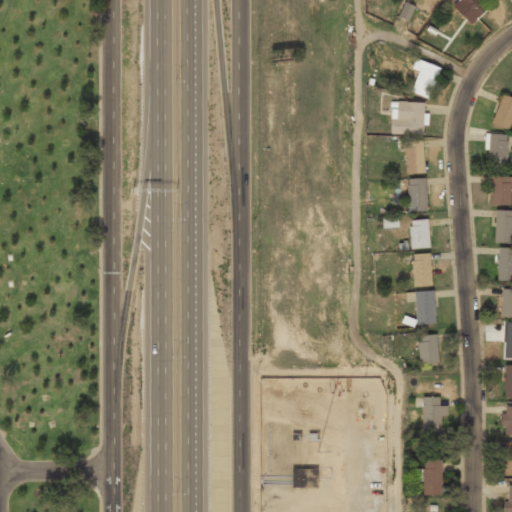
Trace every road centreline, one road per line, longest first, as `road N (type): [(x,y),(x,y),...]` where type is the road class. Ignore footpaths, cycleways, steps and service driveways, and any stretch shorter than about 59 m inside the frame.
road 1 (motorway): [(159,0),(159,511)]
road 2 (motorway): [(188,511),(188,0)]
road 3 (residential): [(473,511),(456,126),(478,70),(511,33)]
road 4 (motorway): [(159,46),(110,376)]
road 5 (secondary): [(241,511),(237,230)]
road 6 (secondary): [(108,0),(110,274)]
road 7 (secondary): [(110,274),(111,511)]
road 8 (motorway): [(237,230),(214,0)]
road 9 (secondary): [(237,230),(237,0)]
